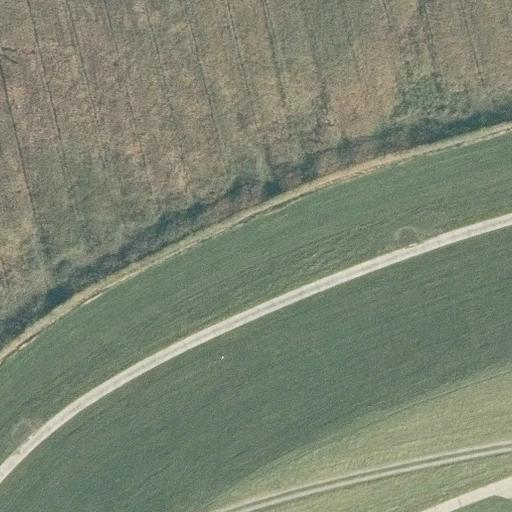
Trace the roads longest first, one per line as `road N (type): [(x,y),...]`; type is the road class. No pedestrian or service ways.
road 1 (track): [(0,477),(77,408),(198,340),(350,275),(511,222)]
road 2 (track): [(511,447),(303,490),(247,511)]
